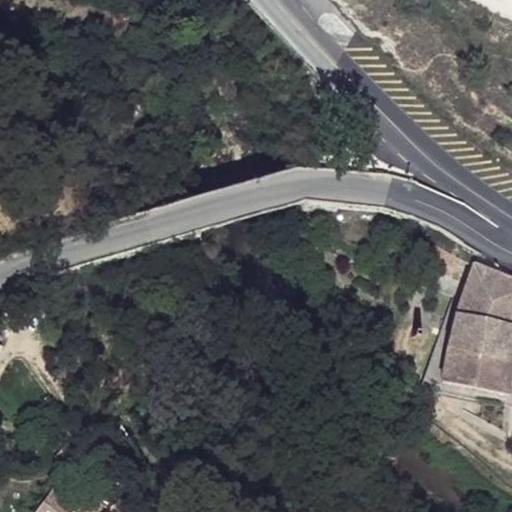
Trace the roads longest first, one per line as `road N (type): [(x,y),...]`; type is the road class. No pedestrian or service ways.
road 1 (residential): [(56,256),(298,181),(392,193),(511,245)]
road 2 (primary): [(511,218),(444,171),(280,0)]
